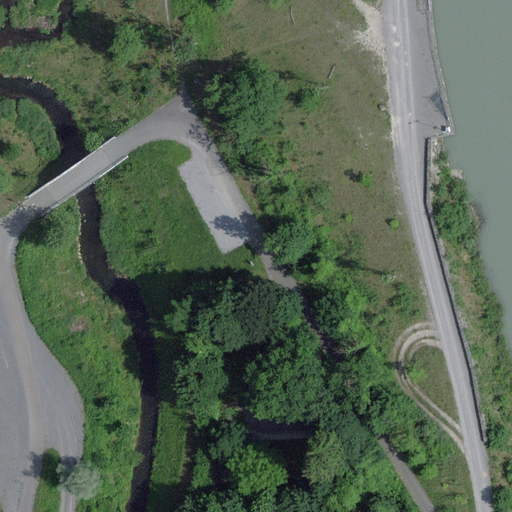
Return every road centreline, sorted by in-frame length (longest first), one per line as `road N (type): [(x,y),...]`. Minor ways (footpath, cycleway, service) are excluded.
road 1 (track): [(493,511),(466,355),(416,161),(408,0)]
road 2 (track): [(182,129),(146,134),(124,148),(33,213),(17,239),(15,263),(43,344),(50,408),(29,511)]
road 3 (track): [(434,511),(228,174),(182,129)]
road 4 (track): [(170,0),(182,129)]
road 5 (track): [(75,511),(93,383)]
